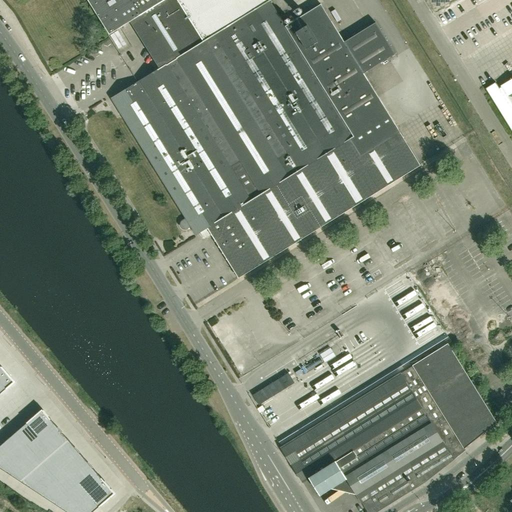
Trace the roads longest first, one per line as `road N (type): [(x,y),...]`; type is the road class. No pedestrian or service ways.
road 1 (unclassified): [(300,511),(0,31)]
road 2 (unclassified): [(146,490),(0,317)]
road 3 (unknown): [(55,115),(116,78),(118,60),(105,51),(40,90)]
